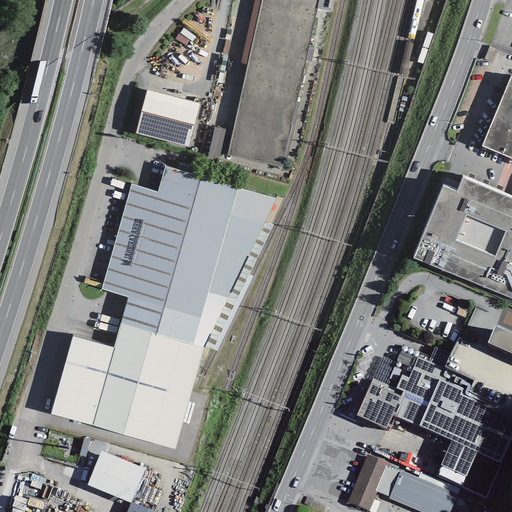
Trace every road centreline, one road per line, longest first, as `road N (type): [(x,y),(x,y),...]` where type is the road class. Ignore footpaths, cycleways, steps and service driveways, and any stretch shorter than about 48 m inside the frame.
road 1 (primary): [(278,511),(482,0)]
road 2 (unclassified): [(181,0),(126,68),(27,412)]
road 3 (motorway): [(0,343),(94,0)]
road 4 (motorway): [(64,0),(0,244)]
road 5 (unknown): [(384,322),(412,272),(427,266),(511,300)]
road 6 (unknown): [(324,401),(442,452)]
